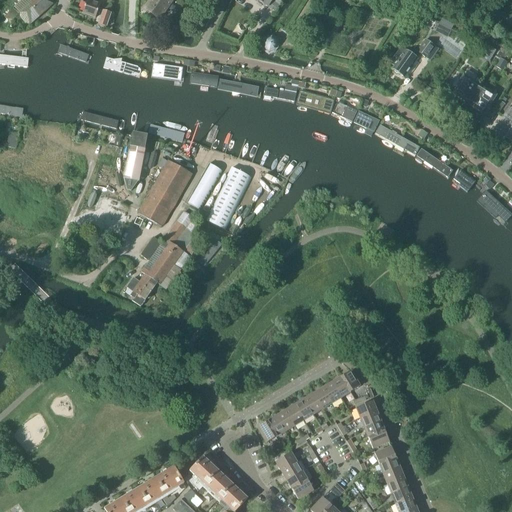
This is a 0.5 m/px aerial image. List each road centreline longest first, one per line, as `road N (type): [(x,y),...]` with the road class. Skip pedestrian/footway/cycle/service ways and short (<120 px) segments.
road 1 (unclassified): [(511,187),(381,100),(200,55)]
road 2 (unclassified): [(200,55),(53,19)]
road 3 (residential): [(125,251),(83,281),(0,252)]
